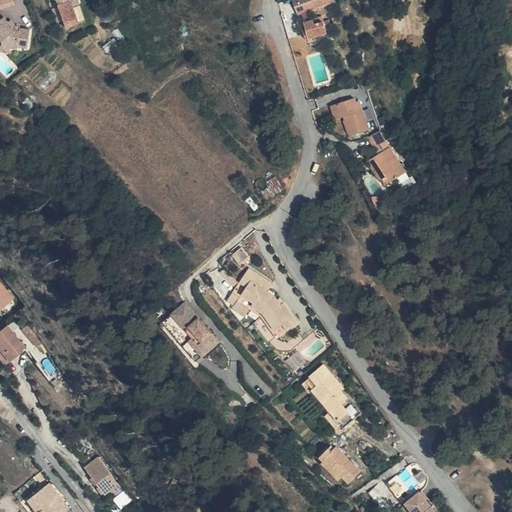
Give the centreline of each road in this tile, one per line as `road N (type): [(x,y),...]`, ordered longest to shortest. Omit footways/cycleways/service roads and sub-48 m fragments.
road 1 (residential): [(271,0),(315,139),(312,161),(276,223),(284,256),(468,511)]
road 2 (unclassified): [(0,383),(98,511)]
